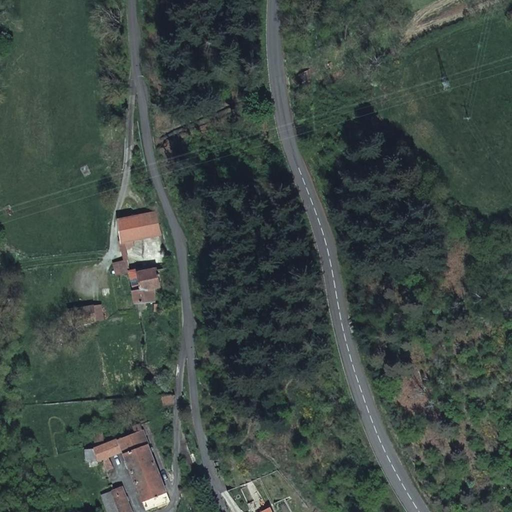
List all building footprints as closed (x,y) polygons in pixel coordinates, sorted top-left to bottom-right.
[(156,212),(124,223),(127,249),(134,247),(133,242),(162,231),(156,212)] [(156,257),(157,266),(168,263),(167,255),(156,257)] [(129,259),(131,271),(140,269),(137,257),(129,259)] [(115,262),(117,274),(131,271),(129,259),(115,262)] [(138,301),(139,305),(148,304),(147,298),(156,296),(154,284),(160,283),(157,266),(140,269),(131,271),(137,301),(138,301)] [(74,310),(75,324),(97,322),(95,307),(74,310)] [(102,456),(106,468),(113,465),(109,455),(124,450),(146,509),(170,500),(146,436),(152,433),(148,422),(141,425),(143,431),(105,444),(103,430),(95,433),(97,448),(98,457),(102,456)] [(88,461),(98,457),(97,448),(84,453),(88,461)] [(118,488),(111,494),(122,511),(133,511),(118,488)] [(122,511),(111,494),(102,500),(109,511),(122,511)]
